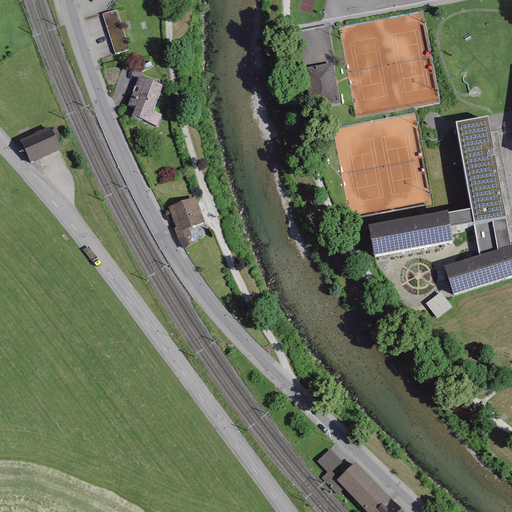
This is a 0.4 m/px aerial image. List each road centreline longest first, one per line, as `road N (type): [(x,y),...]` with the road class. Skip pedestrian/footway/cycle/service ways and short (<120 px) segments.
road 1 (residential): [(418,511),(249,350),(184,271),(103,111),(66,0)]
road 2 (track): [(511,432),(407,325),(344,237),(305,138),(287,0)]
road 3 (unclassified): [(0,139),(286,511)]
road 4 (track): [(168,0),(187,134),(233,265),(284,358),(288,387)]
